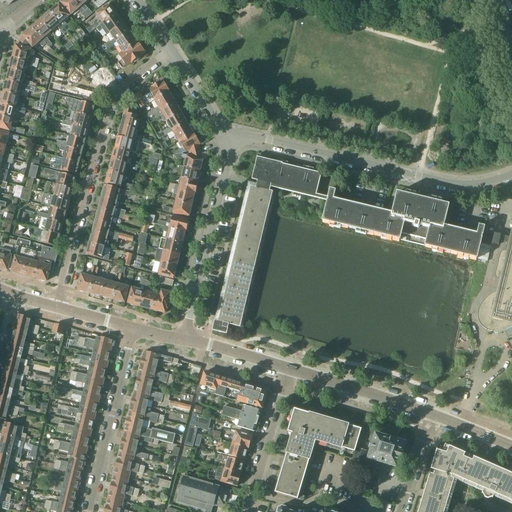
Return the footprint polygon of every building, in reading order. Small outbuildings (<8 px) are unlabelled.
[(62,2),(61,3),(71,14),(77,9),(86,19),(89,17),(74,0),(62,0),(63,0),(62,2)] [(74,0),(89,17),(93,14),(88,8),(88,9),(84,4),(87,0),(74,0)] [(98,9),(108,1),(107,0),(98,0),(94,4),(98,9)] [(54,8),(50,12),(67,32),(70,29),(63,21),(69,16),(59,4),(58,5),(57,5),(54,7),(54,8)] [(101,19),(87,30),(89,33),(95,29),(116,14),(113,10),(114,9),(111,5),(110,5),(109,4),(96,13),(101,19)] [(42,19),(41,20),(51,32),(57,27),(64,35),(67,32),(50,12),(46,16),(44,16),(42,18),(42,19)] [(116,14),(95,29),(97,33),(105,27),(109,33),(124,23),(120,18),(119,19),(116,14)] [(36,24),(32,28),(46,45),(49,48),(52,45),(45,37),(51,32),(41,20),(40,21),(39,21),(36,23),(36,24)] [(114,39),(106,45),(109,49),(130,33),(127,29),(128,28),(124,23),(109,33),(114,39)] [(22,38),(18,43),(27,47),(29,44),(33,47),(38,43),(41,46),(43,47),(46,45),(32,28),(28,31),(26,31),(24,33),(24,35),(23,36),(22,38)] [(82,31),(73,39),(76,43),(86,35),(82,31)] [(130,33),(109,49),(111,52),(119,46),(123,52),(123,53),(138,42),(134,37),(133,38),(130,33)] [(76,43),(73,39),(65,46),(68,50),(76,43)] [(122,60),(118,63),(122,69),(127,65),(128,66),(141,57),(140,55),(144,52),(143,51),(144,51),(138,42),(123,53),(123,52),(119,56),(122,60)] [(14,52),(13,57),(28,61),(29,55),(33,56),(34,51),(31,49),(16,46),(15,47),(14,48),(13,51),(14,52)] [(89,63),(75,73),(99,90),(105,85),(97,73),(102,69),(92,56),(87,60),(89,63)] [(10,64),(9,66),(10,68),(10,69),(25,73),(27,65),(37,68),(38,64),(32,62),(28,61),(13,57),(11,63),(10,64)] [(8,75),(7,80),(32,87),(33,83),(23,80),(25,73),(10,69),(10,70),(8,71),(8,74),(8,75)] [(67,89),(65,95),(81,99),(82,93),(97,97),(99,90),(75,73),(71,90),(67,89)] [(4,87),(3,90),(4,91),(4,92),(19,96),(20,89),(21,89),(37,93),(38,89),(36,88),(32,87),(7,80),(5,86),(4,87)] [(136,97),(135,97),(141,108),(155,100),(170,92),(164,81),(161,83),(160,82),(152,87),(152,88),(149,90),(151,93),(143,98),(141,94),(140,94),(136,96),(136,97)] [(2,98),(1,104),(22,109),(22,108),(23,105),(17,103),(19,96),(4,92),(4,93),(2,94),(2,97),(2,98)] [(158,107),(145,115),(147,119),(152,116),(175,103),(172,98),(173,97),(170,92),(155,100),(159,107),(158,107)] [(67,98),(66,102),(71,104),(69,111),(72,112),(93,117),(94,111),(93,111),(95,105),(67,98)] [(122,119),(121,125),(136,129),(138,121),(138,119),(136,118),(136,116),(131,115),(132,111),(138,106),(135,101),(126,109),(124,119),(122,119)] [(175,103),(152,116),(154,120),(163,115),(164,114),(167,121),(182,112),(179,107),(178,108),(175,103)] [(0,115),(13,119),(16,120),(17,115),(19,113),(25,114),(26,109),(22,108),(22,109),(1,104),(0,106),(0,115)] [(47,105),(45,111),(54,113),(55,107),(52,106),(47,105)] [(64,117),(63,122),(88,129),(90,123),(91,123),(93,117),(72,112),(70,119),(64,117)] [(171,127),(157,135),(159,140),(167,135),(187,123),(184,119),(185,118),(182,112),(167,121),(171,127)] [(0,128),(10,131),(13,119),(0,115),(0,128)] [(42,119),(39,128),(49,130),(51,121),(46,120),(47,117),(42,116),(41,119),(42,119)] [(63,122),(62,126),(72,129),(70,136),(86,140),(88,134),(87,134),(88,129),(63,122)] [(187,123),(167,135),(170,139),(176,136),(179,141),(193,133),(191,128),(190,128),(187,123)] [(120,131),(119,137),(144,144),(144,143),(151,145),(152,141),(135,136),(136,129),(121,125),(119,131),(120,131)] [(0,144),(6,146),(7,139),(8,139),(12,140),(12,139),(18,141),(19,137),(0,131),(0,144)] [(193,133),(179,141),(185,152),(190,150),(190,152),(200,147),(199,144),(200,144),(194,133),(193,133)] [(58,140),(57,145),(82,152),(84,146),(85,146),(86,140),(70,136),(69,143),(58,140)] [(116,142),(115,148),(130,152),(132,145),(143,148),(144,144),(119,137),(117,142),(116,142)] [(0,156),(13,160),(14,156),(4,153),(6,146),(0,144),(0,156)] [(37,145),(36,152),(43,153),(44,147),(37,145)] [(57,145),(55,149),(66,152),(64,159),(80,163),(82,157),(81,157),(82,152),(57,145)] [(187,155),(184,167),(201,171),(202,165),(201,164),(203,159),(202,159),(200,147),(190,152),(191,156),(187,155)] [(114,154),(113,160),(128,164),(132,165),(133,161),(128,160),(130,152),(115,148),(113,154),(114,154)] [(0,166),(1,161),(20,166),(21,162),(13,160),(0,156),(0,166)] [(51,163),(50,168),(76,175),(77,169),(78,170),(80,163),(64,159),(57,157),(55,164),(51,163)] [(257,157),(254,168),(252,179),(257,181),(256,188),(251,186),(218,321),(215,321),(212,331),(227,334),(229,325),(240,328),(273,192),(270,191),(271,184),(316,195),(321,174),(282,164),(282,163),(257,157)] [(148,166),(156,169),(158,160),(151,158),(148,166)] [(110,165),(108,171),(124,175),(128,164),(113,160),(111,165),(110,165)] [(180,166),(177,177),(182,178),(181,179),(197,182),(198,177),(199,177),(201,171),(184,167),(180,166)] [(50,170),(49,174),(59,177),(57,185),(73,189),(75,183),(74,183),(75,177),(50,170)] [(108,177),(106,183),(121,187),(124,175),(108,171),(107,177),(108,177)] [(170,183),(169,187),(194,194),(196,194),(199,182),(197,182),(181,179),(180,186),(170,183)] [(45,189),(44,194),(69,200),(70,195),(71,195),(73,189),(57,185),(55,192),(45,189)] [(103,191),(102,197),(117,201),(119,194),(124,195),(125,190),(106,185),(104,191),(103,191)] [(17,186),(14,197),(21,199),(22,195),(24,188),(24,187),(19,186),(17,186)] [(169,187),(168,192),(178,195),(176,202),(193,206),(194,199),(193,199),(194,194),(169,187)] [(499,280),(500,280),(502,281),(499,291),(486,298),(485,299),(483,301),(482,303),(481,305),(480,307),(479,309),(478,311),(478,313),(478,315),(478,316),(478,318),(478,320),(479,321),(479,323),(480,324),(481,325),(482,326),(483,328),(484,329),(486,329),(487,330),(489,331),(490,331),(492,331),(494,332),(495,333),(496,334),(497,334),(498,334),(505,330),(508,336),(507,336),(508,337),(511,334),(511,237),(493,233),(493,237),(483,235),(485,227),(479,225),(477,234),(444,226),(450,205),(397,192),(393,210),(392,213),(334,199),(336,190),(330,189),(322,221),(425,246),(477,259),(482,241),(498,245),(500,241),(509,243),(507,251),(506,250),(505,250),(504,250),(503,250),(502,250),(502,251),(501,251),(500,252),(500,253),(499,254),(499,255),(499,256),(495,272),(495,273),(495,275),(495,276),(495,277),(496,277),(496,278),(497,279),(498,280),(499,280)] [(44,194),(43,198),(47,199),(45,207),(50,209),(51,208),(67,212),(68,206),(67,206),(69,200),(44,194)] [(101,203),(99,209),(125,215),(126,211),(116,208),(117,201),(102,197),(100,203),(101,203)] [(163,210),(163,211),(189,217),(190,212),(191,212),(193,206),(176,202),(174,209),(164,206),(163,210)] [(39,212),(37,217),(42,218),(63,223),(64,218),(65,218),(67,212),(51,208),(50,209),(49,215),(39,212)] [(97,214),(95,220),(111,224),(113,217),(114,217),(124,220),(123,220),(128,221),(129,217),(125,215),(99,209),(98,214),(97,214)] [(158,225),(164,226),(185,232),(186,232),(189,220),(169,215),(167,223),(159,221),(158,225)] [(42,218),(39,229),(44,231),(46,231),(61,235),(62,229),(61,229),(63,223),(42,218)] [(95,226),(93,232),(108,236),(111,224),(95,220),(94,226),(95,226)] [(164,226),(163,231),(168,232),(167,239),(183,243),(185,237),(184,237),(185,232),(164,226)] [(32,240),(56,247),(58,241),(59,241),(61,235),(46,231),(44,238),(39,237),(33,236),(32,240)] [(91,237),(89,243),(105,247),(108,236),(93,232),(92,237),(91,237)] [(162,238),(159,250),(179,255),(181,249),(182,250),(183,243),(167,239),(162,238)] [(17,242),(10,271),(12,271),(12,272),(16,273),(16,274),(23,276),(30,250),(29,249),(31,242),(18,239),(17,242)] [(0,271),(1,271),(1,269),(8,271),(8,270),(10,271),(17,242),(10,240),(9,245),(2,243),(0,251),(0,271)] [(89,249),(87,255),(108,261),(111,249),(105,247),(89,243),(87,249),(89,249)] [(478,259),(487,262),(491,246),(482,244),(478,259)] [(140,245),(138,254),(144,255),(147,246),(145,246),(140,245)] [(42,253),(35,278),(40,280),(41,281),(44,282),(45,281),(47,281),(49,272),(53,273),(59,251),(43,246),(41,253),(42,253)] [(158,249),(155,261),(178,266),(179,260),(178,260),(179,255),(159,250),(158,249)] [(30,250),(23,276),(30,278),(31,277),(35,278),(42,253),(41,253),(30,250)] [(130,266),(133,254),(127,253),(124,265),(130,266)] [(137,256),(134,268),(140,269),(143,258),(137,256)] [(152,272),(152,273),(174,278),(175,272),(176,273),(178,266),(155,261),(152,272)] [(80,281),(78,290),(79,290),(80,291),(83,292),(84,291),(90,293),(94,278),(95,274),(90,273),(89,277),(82,275),(82,276),(80,277),(80,279),(80,281)] [(160,277),(157,288),(161,289),(163,284),(172,287),(174,281),(160,277)] [(94,278),(90,293),(95,294),(96,296),(99,296),(100,296),(101,296),(105,281),(94,278)] [(132,288),(128,303),(130,304),(131,305),(133,306),(135,305),(140,306),(147,281),(143,280),(140,290),(132,288)] [(105,281),(101,296),(102,296),(103,297),(106,298),(107,298),(113,299),(117,284),(105,281)] [(147,281),(140,306),(146,308),(146,309),(149,310),(150,309),(152,310),(156,295),(148,293),(151,282),(147,281)] [(117,284),(113,299),(118,301),(119,302),(122,303),(123,302),(124,302),(128,287),(117,284)] [(156,295),(152,310),(153,310),(154,311),(157,312),(158,311),(165,313),(166,308),(167,309),(170,298),(169,298),(171,293),(162,291),(161,296),(156,295)] [(18,315),(15,325),(39,331),(40,327),(34,325),(34,323),(30,322),(31,318),(18,315)] [(61,335),(63,326),(55,324),(53,333),(61,335)] [(15,325),(13,335),(26,339),(27,335),(31,336),(31,334),(38,335),(39,331),(15,325)] [(13,335),(10,345),(33,351),(34,347),(29,345),(29,343),(25,342),(26,339),(13,335)] [(80,337),(79,341),(111,349),(113,341),(97,337),(96,341),(86,338),(80,337)] [(79,341),(78,346),(84,347),(91,349),(93,349),(94,350),(93,354),(109,358),(111,349),(79,341)] [(10,345),(8,356),(21,359),(22,355),(26,356),(27,354),(32,355),(33,351),(10,345)] [(144,352),(142,360),(149,362),(148,365),(155,367),(157,360),(177,364),(179,360),(144,351),(144,352)] [(76,354),(74,359),(107,367),(109,358),(93,354),(92,358),(91,358),(83,356),(76,354)] [(8,356),(5,366),(28,372),(30,367),(24,366),(24,363),(20,362),(21,359),(8,356)] [(74,359),(73,363),(81,365),(89,367),(90,367),(89,371),(105,375),(107,367),(74,359)] [(142,360),(139,372),(157,376),(164,378),(168,379),(174,380),(175,376),(169,374),(155,371),(155,370),(155,367),(148,365),(149,362),(142,360)] [(191,364),(190,369),(191,369),(189,374),(190,374),(190,375),(199,377),(202,367),(191,364)] [(5,366),(2,376),(16,380),(17,376),(21,377),(22,374),(24,375),(27,376),(28,372),(5,366)] [(71,372),(70,376),(103,384),(105,375),(89,371),(88,376),(87,376),(79,374),(71,372)] [(139,372),(137,381),(144,382),(143,386),(151,388),(153,380),(167,383),(173,384),(174,380),(168,379),(164,378),(157,376),(139,372)] [(226,389),(240,393),(243,384),(238,382),(238,381),(234,380),(233,381),(204,372),(200,385),(209,388),(207,392),(215,395),(215,394),(223,397),(226,389)] [(2,376),(0,386),(23,392),(25,388),(19,386),(20,381),(16,380),(2,376)] [(70,376),(69,380),(77,382),(85,384),(84,388),(101,392),(103,384),(70,376)] [(137,381),(134,391),(159,398),(163,399),(169,400),(170,396),(164,394),(151,391),(150,391),(151,388),(143,386),(144,382),(137,381)] [(223,397),(261,408),(266,391),(243,384),(240,393),(226,389),(223,397)] [(0,386),(0,397),(11,400),(12,396),(16,397),(17,395),(22,396),(23,392),(0,386)] [(67,389),(66,394),(99,401),(101,392),(84,388),(83,393),(75,391),(67,389)] [(134,391),(132,400),(139,402),(138,406),(147,408),(148,400),(162,403),(163,399),(159,398),(134,391)] [(66,394),(65,397),(73,399),(81,401),(80,406),(97,409),(99,401),(66,394)] [(0,397),(0,407),(18,412),(19,408),(14,406),(14,404),(10,403),(11,400),(0,397)] [(163,399),(162,403),(168,405),(173,406),(172,407),(190,411),(191,406),(169,401),(169,400),(163,399)] [(132,400),(129,412),(154,418),(158,419),(164,421),(165,416),(159,415),(159,414),(146,411),(147,408),(138,406),(139,402),(132,400)] [(224,406),(223,411),(258,421),(261,411),(243,405),(241,411),(224,406)] [(62,410),(95,418),(97,409),(80,406),(79,410),(71,408),(63,406),(62,410)] [(196,406),(194,413),(201,416),(203,407),(196,406)] [(0,407),(0,418),(5,420),(6,416),(11,417),(11,415),(17,416),(18,412),(0,407)] [(62,410),(61,414),(77,418),(76,422),(93,426),(95,418),(62,410)] [(223,411),(221,415),(239,420),(237,427),(254,432),(258,421),(223,411)] [(277,486),(275,493),(282,495),(298,500),(314,445),(308,444),(309,439),(355,452),(362,429),(354,427),(354,425),(349,425),(341,423),(341,422),(336,421),(328,419),(328,418),(322,417),(314,415),(315,414),(309,414),(301,411),(300,414),(294,413),(288,432),(294,434),(292,439),(291,439),(277,486)] [(129,412),(127,420),(134,422),(133,426),(141,428),(143,420),(157,424),(157,423),(163,425),(164,421),(158,419),(154,418),(129,412)] [(193,414),(185,445),(193,447),(198,428),(198,427),(207,429),(210,419),(193,414)] [(149,438),(153,439),(159,441),(173,444),(176,434),(152,429),(151,430),(141,428),(133,426),(134,422),(127,420),(124,432),(149,438)] [(5,422),(2,433),(26,439),(27,434),(21,433),(21,431),(17,430),(18,426),(5,422)] [(59,423),(58,427),(90,435),(93,426),(76,422),(75,427),(74,426),(59,423)] [(58,427),(57,432),(71,435),(73,435),(73,436),(72,440),(88,444),(90,435),(58,427)] [(236,431),(232,443),(248,448),(252,436),(236,431)] [(373,442),(376,434),(376,433),(368,431),(365,440),(373,442)] [(124,432),(122,441),(129,442),(128,446),(136,448),(138,440),(152,444),(152,443),(158,445),(159,441),(153,439),(149,438),(124,432)] [(2,433),(0,441),(0,442),(13,446),(19,448),(23,448),(24,443),(25,443),(26,439),(2,433)] [(395,474),(396,468),(397,468),(400,459),(401,459),(403,453),(402,453),(405,443),(376,434),(373,442),(368,459),(368,460),(366,466),(381,470),(395,474)] [(55,440),(54,444),(86,452),(88,444),(72,440),(71,444),(63,442),(55,440)] [(122,441),(119,453),(134,456),(135,457),(148,460),(148,459),(159,462),(160,458),(136,452),(136,448),(128,446),(129,442),(122,441)] [(0,442),(0,453),(21,459),(22,455),(18,454),(19,448),(13,446),(0,442)] [(232,443),(228,456),(244,460),(248,448),(232,443)] [(54,444),(53,449),(61,450),(69,452),(68,457),(70,458),(84,461),(86,452),(54,444)] [(511,473),(445,445),(442,451),(437,450),(418,511),(444,511),(453,483),(450,482),(453,472),(456,473),(455,476),(511,501),(511,473)] [(172,455),(178,457),(180,448),(174,447),(172,455)] [(0,453),(0,464),(8,466),(9,463),(13,464),(14,462),(19,463),(21,459),(0,453)] [(119,453),(116,463),(135,468),(139,469),(144,470),(145,467),(139,465),(132,463),(134,456),(119,453)] [(220,455),(218,460),(226,462),(224,469),(240,474),(244,462),(220,455)] [(187,458),(181,457),(178,471),(183,472),(187,458)] [(56,460),(55,464),(82,471),(84,461),(70,458),(69,463),(62,461),(62,462),(56,460)] [(116,463),(113,475),(128,479),(130,472),(137,473),(143,474),(144,470),(139,469),(135,468),(116,463)] [(0,464),(0,475),(15,479),(16,475),(11,473),(11,471),(7,470),(8,466),(0,464)] [(55,464),(54,469),(60,470),(67,472),(65,478),(79,482),(81,476),(82,471),(55,464)] [(167,473),(173,475),(175,467),(169,466),(167,473)] [(218,467),(214,479),(237,486),(241,474),(240,474),(224,469),(218,467)] [(0,475),(0,486),(3,487),(4,483),(8,484),(9,482),(14,484),(15,479),(0,475)] [(113,475),(111,487),(129,492),(133,493),(139,494),(140,490),(134,488),(127,486),(128,479),(113,475)] [(178,494),(179,495),(177,502),(205,510),(204,511),(211,511),(213,506),(214,506),(214,505),(225,508),(230,491),(219,488),(219,487),(183,476),(178,494)] [(51,480),(50,485),(77,491),(79,482),(65,478),(64,483),(57,482),(51,480)] [(159,479),(158,486),(169,489),(171,482),(159,479)] [(50,485),(49,489),(55,490),(55,491),(62,492),(60,498),(75,501),(77,491),(50,485)] [(0,486),(0,496),(11,499),(12,495),(6,494),(6,491),(2,491),(3,487),(0,486)] [(111,487),(108,499),(123,503),(125,495),(132,496),(138,497),(139,494),(133,493),(129,492),(111,487)] [(0,496),(0,503),(3,505),(3,503),(4,502),(10,504),(9,504),(14,505),(15,501),(11,499),(0,496)] [(46,501),(45,505),(72,511),(75,501),(60,498),(59,503),(52,502),(46,501)] [(108,499),(105,510),(113,511),(131,511),(128,511),(122,509),(121,509),(123,503),(108,499)]
